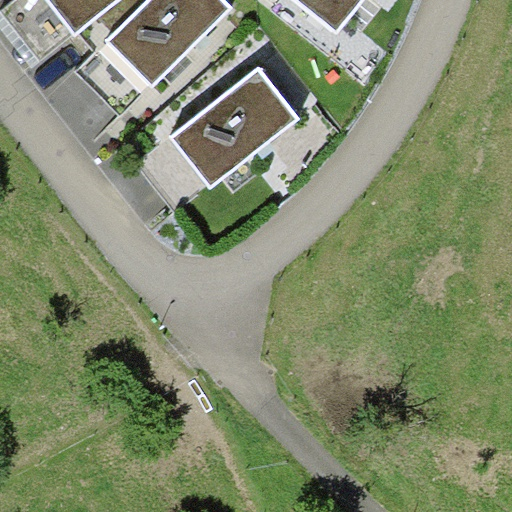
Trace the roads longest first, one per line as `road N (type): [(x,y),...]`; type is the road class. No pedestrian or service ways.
road 1 (residential): [(213,336),(399,117),(460,0)]
road 2 (residential): [(213,336),(73,182),(0,82)]
road 3 (track): [(379,511),(213,336)]
